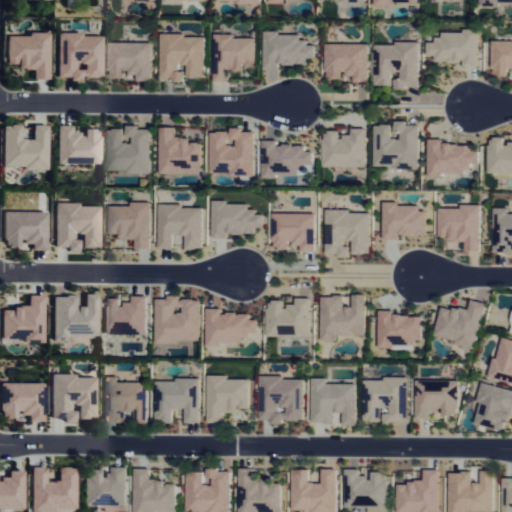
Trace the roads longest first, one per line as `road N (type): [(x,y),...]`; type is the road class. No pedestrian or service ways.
road 1 (residential): [(511,449),(0,445)]
road 2 (residential): [(292,105),(0,102)]
road 3 (residential): [(245,276),(0,273)]
